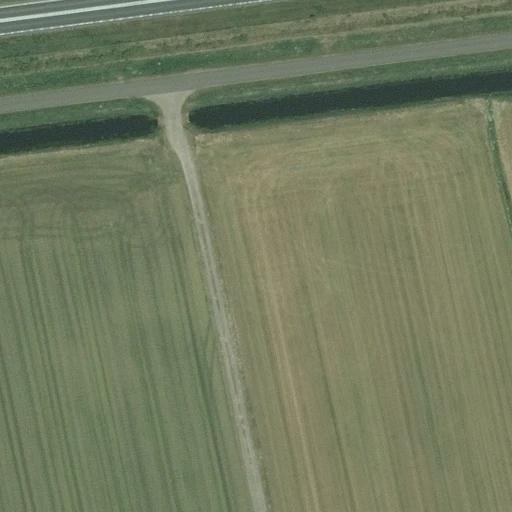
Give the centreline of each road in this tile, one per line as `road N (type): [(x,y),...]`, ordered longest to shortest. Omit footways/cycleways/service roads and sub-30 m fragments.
road 1 (unclassified): [(511,38),(0,102)]
road 2 (trunk): [(0,20),(161,0)]
